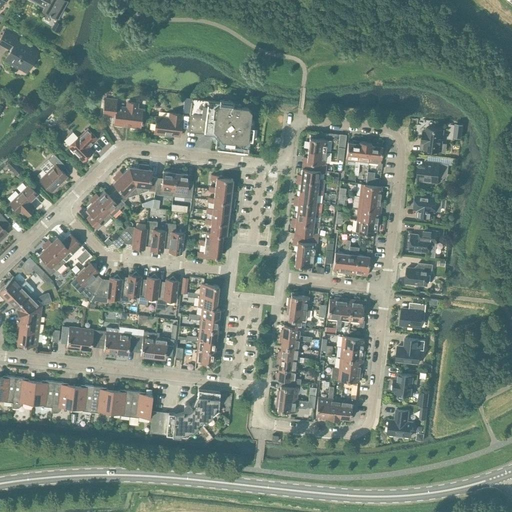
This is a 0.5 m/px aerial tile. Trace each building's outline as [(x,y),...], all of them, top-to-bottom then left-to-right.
[(30,0),(43,7),(42,11),(44,12),(43,13),(49,16),(50,15),(57,19),(67,1),(65,0),(30,0)] [(26,72),(37,52),(17,41),(18,39),(5,32),(0,41),(0,43),(11,50),(5,60),(26,72)] [(75,92),(70,97),(77,105),(82,99),(75,92)] [(219,101),(208,100),(191,98),(187,132),(214,135),(216,138),(215,148),(249,152),(250,140),(252,140),(253,128),(249,128),(251,112),(248,107),(232,105),(232,101),(220,99),(219,101)] [(127,108),(116,106),(117,100),(104,99),(103,115),(115,116),(114,124),(140,127),(141,122),(142,122),(143,120),(141,120),(143,109),(137,109),(137,103),(128,102),(127,108)] [(180,136),(182,114),(169,113),(169,118),(156,116),(154,133),(180,136)] [(98,127),(94,130),(99,135),(103,132),(98,127)] [(69,145),(68,146),(83,161),(93,151),(88,147),(91,145),(97,138),(88,128),(81,135),(79,137),(78,136),(74,140),(69,145)] [(441,144),(443,130),(426,128),(426,132),(423,131),(422,142),(425,143),(424,149),(444,151),(445,145),(441,144)] [(308,150),(325,152),(327,139),(317,138),(318,136),(310,135),(308,150)] [(357,161),(360,141),(353,141),(353,143),(348,142),(346,159),(355,161),(354,167),(359,168),(359,161),(357,161)] [(369,162),(371,143),(360,141),(357,161),(359,161),(369,162)] [(371,143),(369,162),(378,163),(377,170),(381,170),(382,163),(380,163),(383,144),(371,143)] [(324,164),(325,152),(308,150),(307,157),(303,157),(303,161),(307,162),(306,168),(319,170),(320,168),(320,164),(324,164)] [(51,191),(67,176),(60,169),(64,165),(54,154),(48,159),(54,165),(40,179),(51,191)] [(10,160),(5,165),(16,176),(21,171),(10,160)] [(447,176),(448,165),(439,164),(440,163),(427,161),(426,167),(419,166),(417,179),(425,180),(425,181),(437,182),(438,175),(447,176)] [(155,191),(156,177),(150,176),(151,169),(148,169),(149,165),(139,164),(138,168),(129,167),(138,194),(148,190),(155,191)] [(128,197),(138,194),(129,167),(122,173),(119,170),(112,177),(115,180),(113,182),(118,187),(113,192),(123,202),(123,201),(128,197)] [(173,196),(176,168),(172,168),(171,172),(163,171),(163,178),(156,177),(155,191),(154,193),(161,194),(173,196)] [(176,168),(173,196),(185,197),(191,198),(193,181),(187,181),(188,174),(180,173),(181,169),(176,168)] [(319,170),(306,168),(302,168),(301,175),(297,174),(297,179),(318,181),(318,179),(319,173),(325,173),(326,169),(320,168),(319,170)] [(215,190),(231,191),(233,179),(223,178),(223,176),(211,174),(210,179),(216,180),(215,187),(215,190)] [(366,176),(365,184),(366,184),(378,186),(379,178),(374,177),(366,176)] [(324,179),(318,179),(318,181),(297,179),(296,183),(300,184),(299,190),(317,192),(317,189),(323,190),(324,179)] [(359,196),(382,198),(383,191),(381,191),(381,186),(378,186),(366,184),(365,184),(361,183),(359,196)] [(25,217),(35,207),(30,202),(38,194),(28,185),(9,203),(19,212),(20,211),(25,217)] [(215,190),(215,187),(209,186),(209,191),(215,192),(214,198),(214,200),(234,202),(235,198),(231,198),(231,191),(215,190)] [(322,195),(323,190),(317,189),(317,192),(299,190),(299,196),(295,196),(294,200),(315,203),(316,194),(322,195)] [(123,202),(113,192),(109,196),(104,191),(99,196),(96,193),(93,196),(112,216),(121,208),(125,203),(123,201),(123,202)] [(435,212),(437,197),(416,194),(414,209),(417,210),(417,217),(431,218),(431,211),(435,212)] [(103,225),(112,216),(93,196),(89,200),(92,203),(87,208),(91,213),(87,217),(98,229),(103,225)] [(381,206),(382,198),(359,196),(358,208),(378,210),(379,206),(381,206)] [(214,200),(214,198),(208,197),(207,202),(213,203),(213,208),(213,211),(229,212),(229,207),(233,207),(234,202),(214,200)] [(314,211),(315,203),(294,200),(293,205),(297,205),(297,211),(314,213),(314,216),(320,217),(320,212),(314,211)] [(213,211),(213,208),(207,208),(206,213),(212,213),(211,219),(211,222),(231,224),(232,220),(228,219),(229,212),(213,211)] [(378,215),(378,210),(358,208),(357,220),(379,222),(380,215),(378,215)] [(313,222),(314,216),(314,213),(297,211),(296,218),(292,217),(291,222),(313,224),(313,227),(319,227),(319,222),(313,222)] [(0,241),(8,233),(4,229),(9,223),(0,213),(0,241)] [(211,222),(211,219),(205,218),(205,223),(211,224),(210,232),(226,234),(227,228),(231,229),(231,224),(211,222)] [(165,230),(164,230),(156,229),(157,222),(147,220),(146,228),(147,228),(145,243),(151,244),(150,249),(154,249),(157,253),(161,250),(163,250),(163,245),(165,230)] [(378,230),(379,222),(357,220),(355,232),(376,234),(376,230),(378,230)] [(147,228),(146,228),(132,226),(132,223),(131,222),(129,222),(128,226),(112,242),(117,247),(124,240),(132,241),(132,246),(135,247),(138,251),(142,248),(144,248),(145,243),(147,228)] [(312,233),(313,227),(313,224),(291,222),(291,226),(295,227),(294,233),(298,234),(298,233),(312,235),(311,237),(317,238),(318,233),(312,233)] [(165,230),(163,245),(169,246),(169,251),(172,251),(175,255),(179,252),(181,252),(184,232),(175,231),(176,224),(165,223),(164,230),(165,230)] [(436,243),(438,231),(420,229),(419,235),(411,234),(409,249),(429,252),(430,242),(436,243)] [(226,234),(210,232),(206,231),(205,240),(199,239),(198,244),(204,245),(205,243),(221,245),(222,238),(226,239),(226,234)] [(46,242),(65,262),(73,254),(73,253),(78,249),(82,245),(70,233),(62,242),(57,237),(51,242),(48,239),(46,242)] [(311,237),(312,235),(298,233),(298,234),(297,240),(293,240),(293,244),(297,245),(296,252),(313,254),(315,242),(311,242),(311,237)] [(56,271),(65,262),(46,242),(42,246),(45,248),(39,254),(44,259),(39,263),(51,275),(55,271),(56,271)] [(220,257),(221,245),(205,243),(204,245),(204,252),(198,251),(197,256),(209,258),(210,256),(220,257)] [(344,273),(344,272),(346,253),(348,253),(349,247),(345,246),(344,253),(335,252),(333,269),(337,270),(337,272),(344,273)] [(357,254),(355,274),(367,275),(369,256),(371,257),(372,249),(367,249),(367,256),(357,254)] [(312,267),(313,254),(296,252),(294,267),(302,268),(302,266),(312,267)] [(344,272),(355,274),(357,254),(348,253),(346,253),(344,272)] [(94,295),(102,279),(102,278),(101,279),(97,277),(95,275),(99,272),(96,269),(96,264),(92,264),(90,262),(76,276),(72,279),(84,292),(89,297),(92,294),(94,295)] [(431,271),(432,264),(418,262),(417,268),(407,267),(405,282),(427,285),(429,270),(431,271)] [(40,276),(44,272),(36,263),(31,267),(40,276)] [(138,295),(140,281),(141,276),(139,275),(136,272),(132,275),(128,274),(128,279),(122,278),(119,298),(119,301),(129,302),(130,294),(138,295)] [(119,298),(122,278),(120,278),(117,274),(113,277),(109,277),(109,282),(106,281),(102,279),(94,295),(119,298)] [(157,298),(159,283),(159,278),(157,278),(154,274),(151,277),(147,276),(146,281),(140,281),(138,295),(137,303),(147,304),(148,297),(156,298),(157,298)] [(22,285),(21,285),(13,276),(5,284),(4,282),(0,285),(0,290),(1,292),(0,292),(0,293),(6,300),(22,285)] [(157,298),(156,298),(155,308),(165,309),(167,299),(175,300),(178,280),(176,280),(173,276),(169,279),(165,279),(165,284),(159,283),(157,298)] [(18,313),(41,305),(36,299),(30,294),(33,291),(33,288),(26,281),(21,285),(22,285),(6,300),(13,307),(14,306),(16,308),(18,313)] [(199,295),(219,298),(220,288),(218,288),(218,285),(201,283),(200,293),(199,295)] [(199,295),(200,293),(194,292),(193,297),(199,298),(198,306),(202,307),(202,306),(215,308),(216,308),(216,304),(218,304),(219,298),(199,295)] [(288,306),(307,309),(308,296),(298,295),(298,293),(291,292),(291,297),(289,297),(288,306)] [(339,318),(341,298),(334,297),(334,299),(329,299),(327,316),(337,318),(336,324),(341,324),(342,318),(339,318)] [(350,319),(352,300),(341,298),(339,318),(342,318),(350,319)] [(352,300),(350,319),(360,320),(359,326),(363,327),(364,320),(362,320),(364,301),(352,300)] [(425,314),(426,304),(413,302),(412,308),(410,309),(402,308),(400,324),(420,327),(421,320),(423,320),(424,319),(425,314)] [(16,331),(38,334),(41,305),(18,313),(20,319),(20,322),(18,321),(16,331)] [(219,308),(216,308),(215,308),(202,306),(202,307),(201,315),(195,314),(195,319),(200,320),(201,317),(220,320),(221,313),(219,313),(219,308)] [(305,327),(307,309),(288,306),(287,314),(289,314),(287,325),(301,327),(305,327)] [(219,326),(220,320),(201,317),(200,320),(199,328),(217,330),(217,326),(219,326)] [(287,325),(283,324),(283,329),(281,329),(280,335),(300,337),(300,335),(301,327),(287,325)] [(79,350),(81,328),(62,326),(61,340),(67,341),(67,346),(69,346),(69,349),(79,350)] [(118,332),(119,328),(106,327),(106,331),(100,330),(98,345),(104,345),(103,350),(106,351),(106,353),(116,354),(118,332)] [(98,345),(100,330),(81,328),(79,350),(88,351),(88,349),(91,349),(92,344),(98,345)] [(216,335),(217,330),(199,328),(198,336),(193,336),(192,340),(198,341),(198,339),(218,341),(218,335),(216,335)] [(37,346),(38,334),(16,331),(15,341),(17,341),(17,345),(26,347),(26,345),(37,346)] [(153,358),(155,337),(156,333),(143,331),(143,335),(137,334),(135,349),(141,350),(140,355),(143,355),(143,357),(153,358)] [(135,349),(137,334),(118,332),(116,354),(125,355),(125,353),(128,353),(129,348),(135,349)] [(305,341),(306,336),(300,335),(300,337),(280,335),(279,342),(281,342),(281,346),(298,348),(299,340),(305,341)] [(341,347),(364,349),(364,343),(362,343),(363,338),(342,336),(341,347)] [(155,337),(153,358),(162,359),(162,357),(165,358),(166,353),(172,354),(174,339),(155,337)] [(424,349),(425,340),(405,338),(404,346),(398,346),(396,361),(418,363),(420,349),(424,349)] [(217,347),(218,341),(198,339),(198,341),(197,349),(214,351),(215,347),(217,347)] [(297,357),(298,348),(281,346),(280,351),(278,350),(278,357),(297,359),(297,357)] [(363,355),(364,349),(341,347),(340,357),(360,360),(361,355),(363,355)] [(216,351),(214,351),(197,349),(195,362),(213,364),(213,361),(215,361),(216,351)] [(302,362),(303,357),(297,357),(297,359),(278,357),(277,363),(279,363),(278,368),(296,370),(297,361),(302,362)] [(360,364),(360,360),(340,357),(339,368),(361,371),(362,364),(360,364)] [(295,378),(296,370),(278,368),(278,372),(276,372),(275,378),(281,379),(294,380),(294,383),(300,384),(301,379),(295,378)] [(360,377),(361,371),(339,368),(337,379),(343,380),(350,381),(358,382),(358,377),(360,377)] [(416,382),(417,375),(398,373),(397,379),(394,379),(392,390),(395,391),(395,393),(412,395),(414,382),(416,382)] [(12,402),(16,377),(7,376),(7,377),(0,376),(0,399),(4,400),(4,401),(12,402)] [(32,403),(35,381),(24,379),(24,378),(16,377),(12,402),(12,407),(12,408),(12,407),(15,408),(19,407),(21,405),(22,402),(32,403)] [(294,383),(294,380),(281,379),(280,390),(278,390),(277,397),(296,399),(298,387),(294,387),(294,383)] [(51,407),(54,381),(46,381),(46,382),(35,381),(32,403),(43,405),(42,406),(51,407)] [(71,408),(74,385),(63,384),(63,383),(54,381),(51,407),(50,412),(51,412),(54,412),(58,412),(60,410),(61,407),(71,408)] [(90,412),(93,386),(85,385),(85,386),(74,385),(71,408),(82,409),(82,411),(90,412)] [(110,413),(113,390),(102,388),(102,387),(93,386),(90,412),(99,413),(99,411),(110,413)] [(218,412),(219,404),(218,404),(220,391),(198,389),(197,396),(193,403),(191,405),(189,403),(188,402),(187,402),(186,402),(185,402),(185,403),(184,403),(184,404),(184,405),(184,406),(184,407),(186,409),(183,411),(175,413),(152,410),(150,432),(179,435),(179,436),(186,437),(192,432),(211,416),(212,417),(218,412)] [(129,416),(132,391),(124,390),(124,391),(113,390),(110,413),(121,414),(121,415),(129,416)] [(129,416),(129,419),(129,423),(137,424),(138,416),(149,417),(152,394),(141,393),(141,392),(132,391),(129,416)] [(332,398),(333,392),(328,392),(328,398),(318,397),(316,414),(320,415),(320,417),(327,417),(329,398),(332,398)] [(419,392),(418,405),(427,406),(429,393),(419,392)] [(296,399),(277,397),(276,407),(278,407),(277,412),(284,412),(284,410),(295,412),(295,407),(305,408),(307,407),(314,408),(315,396),(309,395),(308,401),(296,399)] [(341,399),(338,419),(350,420),(352,401),(355,402),(355,395),(351,395),(350,400),(341,399)] [(341,399),(332,398),(329,398),(327,417),(338,419),(341,399)] [(408,421),(409,410),(396,409),(394,419),(389,419),(387,434),(396,435),(396,436),(402,437),(402,436),(411,437),(412,429),(413,429),(413,427),(412,427),(413,421),(408,421)] [(416,433),(416,440),(423,441),(424,433),(416,433)]
